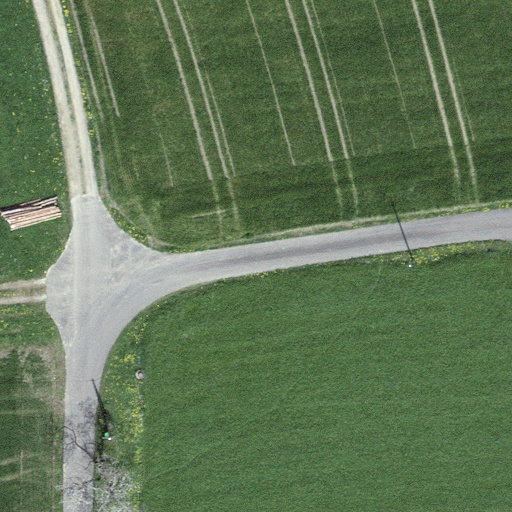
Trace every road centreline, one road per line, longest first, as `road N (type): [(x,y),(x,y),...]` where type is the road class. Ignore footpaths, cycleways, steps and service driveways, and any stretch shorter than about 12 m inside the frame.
road 1 (unclassified): [(77,511),(80,399),(99,280),(511,221)]
road 2 (track): [(0,293),(99,280),(47,0)]
